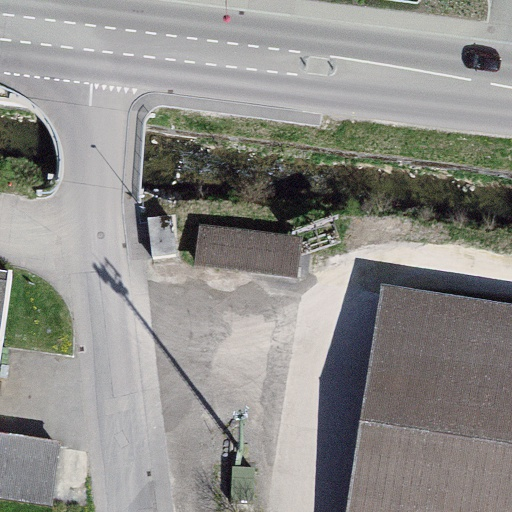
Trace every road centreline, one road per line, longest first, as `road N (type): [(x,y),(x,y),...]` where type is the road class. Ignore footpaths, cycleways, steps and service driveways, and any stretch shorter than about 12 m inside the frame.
road 1 (residential): [(86,49),(132,511)]
road 2 (primary): [(86,49),(511,96)]
